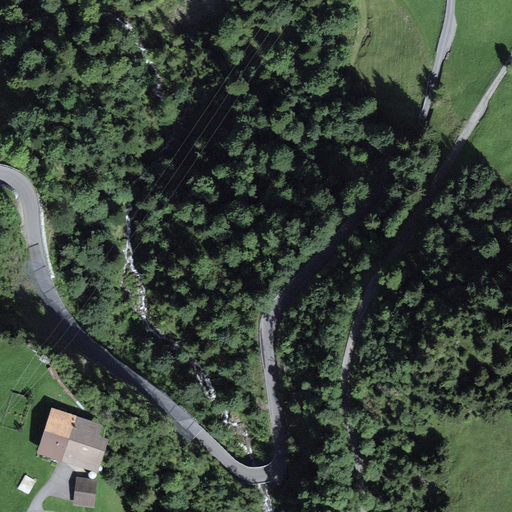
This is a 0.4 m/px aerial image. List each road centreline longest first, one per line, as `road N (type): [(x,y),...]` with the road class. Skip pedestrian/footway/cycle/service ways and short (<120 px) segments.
road 1 (unclassified): [(0,172),(23,184),(37,265),(70,326),(235,471),(266,477),(282,461),(267,352),(272,313),(411,149),(435,87),(453,0)]
road 2 (unclassified): [(362,511),(344,403),(361,308),(511,62)]
